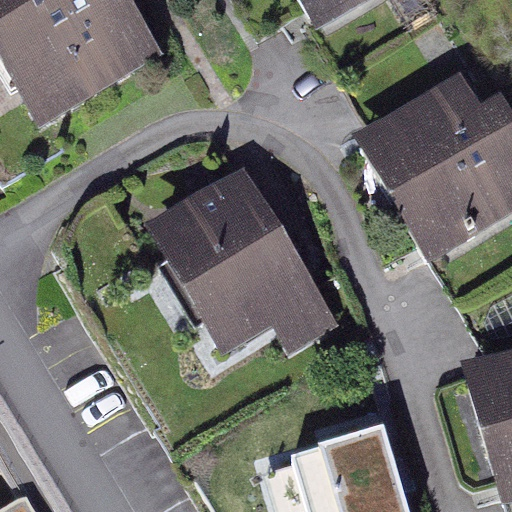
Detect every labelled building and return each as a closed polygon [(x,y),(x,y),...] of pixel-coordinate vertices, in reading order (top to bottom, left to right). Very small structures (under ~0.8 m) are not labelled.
[(104,0),(0,0),(0,140),(10,158),(149,76),(104,0)] [(275,0),(303,54),(407,0),(275,0)] [(511,157),(476,94),(350,165),(419,287),(511,235),(511,157)] [(258,199),(152,259),(215,369),(273,336),(297,378),(345,351),(258,199)] [(511,511),(511,383),(468,393),(495,511),(511,511)] [(430,511),(407,433),(279,470),(291,511),(430,511)]
